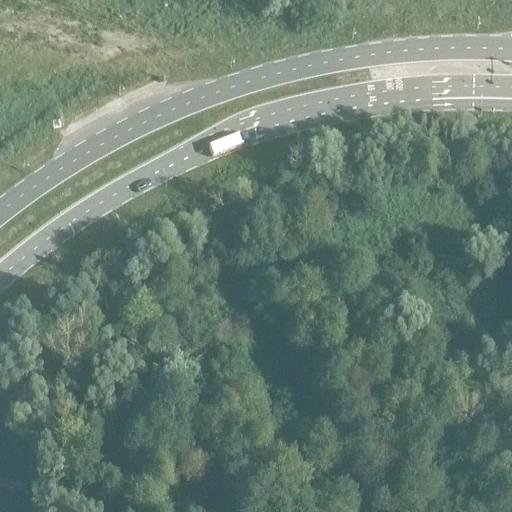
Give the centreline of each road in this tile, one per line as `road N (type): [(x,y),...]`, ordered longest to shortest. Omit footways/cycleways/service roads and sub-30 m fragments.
road 1 (secondary): [(0,280),(85,212),(227,141),(399,102),(511,100)]
road 2 (secondary): [(511,49),(392,52),(245,83),(117,136),(0,213)]
